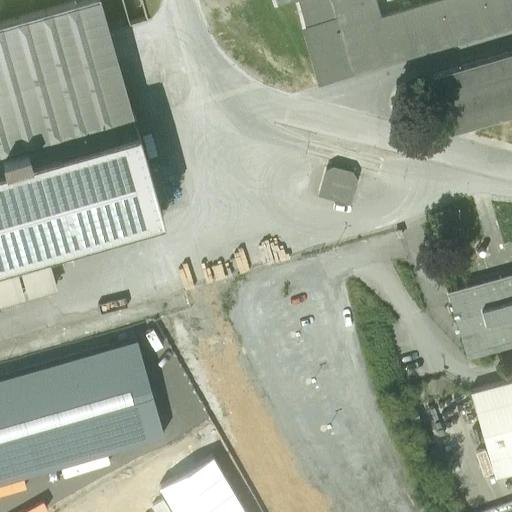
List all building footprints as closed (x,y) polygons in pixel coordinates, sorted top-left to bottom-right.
[(0,299),(55,284),(44,245),(119,223),(161,211),(99,0),(71,0),(0,20),(0,299)] [(307,35),(320,80),(511,23),(511,0),(426,0),(381,13),(376,0),(275,0),(277,4),(290,0),(302,0),(312,33),(307,35)] [(511,49),(432,73),(449,131),(470,125),(511,112),(511,49)] [(328,164),(322,193),(356,200),(362,170),(328,164)] [(511,272),(448,291),(467,357),(511,344),(511,272)] [(345,444),(374,511),(420,511),(417,503),(374,502),(394,493),(385,493),(386,472),(396,496),(406,492),(373,416),(360,421),(361,408),(374,402),(350,401),(351,379),(335,378),(336,347),(309,284),(274,299),(332,435),(326,438),(328,443),(328,451),(309,450),(289,403),(277,403),(324,511),(326,511),(328,479),(327,476),(328,452),(345,444)] [(136,336),(0,374),(0,478),(163,432),(136,336)] [(511,379),(469,392),(494,477),(511,471),(511,379)]
